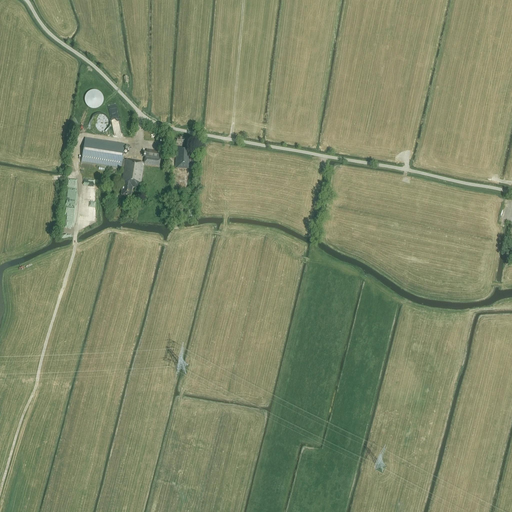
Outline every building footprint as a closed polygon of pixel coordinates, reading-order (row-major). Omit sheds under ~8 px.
[(87,100),(94,110),(105,102),(97,91),(95,92),(96,94),(95,95),(87,100)] [(117,103),(109,105),(113,125),(121,124),(117,103)] [(107,128),(108,119),(103,118),(103,119),(96,118),(95,124),(99,125),(99,128),(96,128),(96,129),(101,130),(102,127),(107,128)] [(159,167),(160,160),(158,159),(159,152),(146,150),(145,157),(144,163),(122,160),(124,144),(84,138),(81,162),(120,168),(121,167),(124,167),(121,185),(123,185),(121,195),(131,196),(132,188),(141,189),(144,165),(159,167)] [(195,169),(196,150),(191,150),(191,147),(186,146),(186,138),(175,138),(174,146),(176,146),(176,152),(174,151),(174,148),(171,148),(171,151),(172,151),(172,157),(176,157),(175,168),(195,169)] [(179,209),(179,220),(192,220),(192,209),(179,209)]
